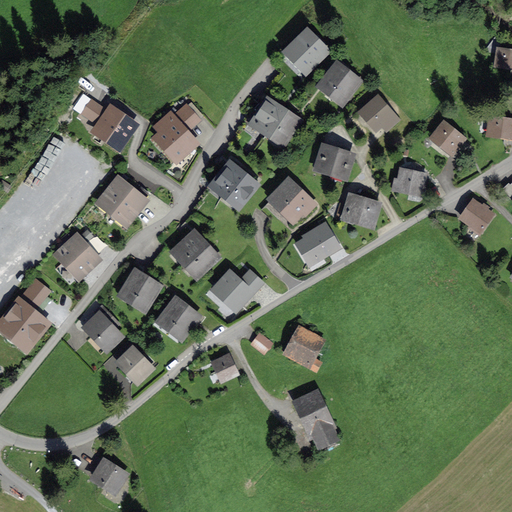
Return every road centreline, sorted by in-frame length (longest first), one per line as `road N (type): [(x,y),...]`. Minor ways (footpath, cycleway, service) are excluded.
road 1 (residential): [(0,438),(49,448),(104,431),(229,333),(511,162)]
road 2 (residential): [(0,409),(121,257),(186,199),(263,63)]
